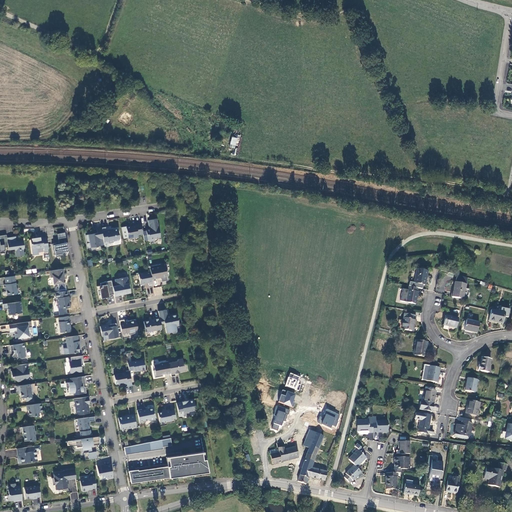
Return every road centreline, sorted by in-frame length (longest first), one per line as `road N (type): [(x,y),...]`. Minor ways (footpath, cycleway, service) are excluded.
road 1 (track): [(0,12),(98,57),(209,156),(511,197)]
road 2 (track): [(232,0),(319,18),(352,0)]
